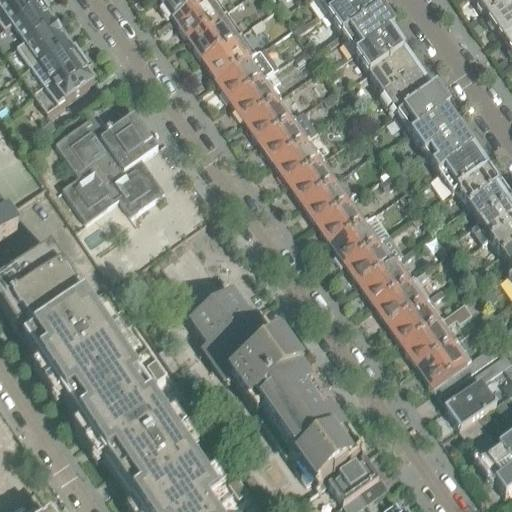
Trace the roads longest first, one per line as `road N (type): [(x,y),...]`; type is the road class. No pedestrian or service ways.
road 1 (residential): [(458,511),(93,0)]
road 2 (residential): [(511,143),(412,0)]
road 3 (residential): [(92,511),(0,375)]
